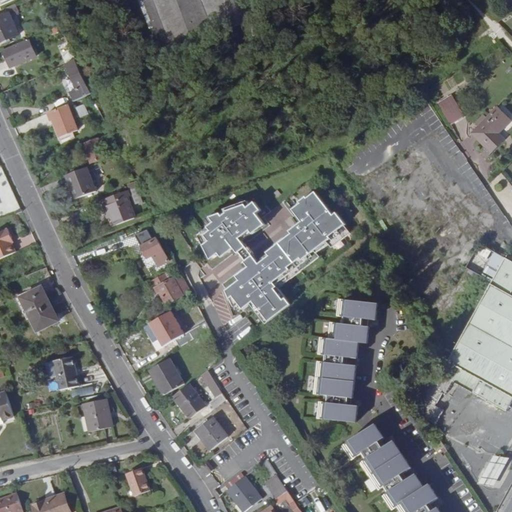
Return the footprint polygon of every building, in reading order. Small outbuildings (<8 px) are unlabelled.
[(151,0),(163,29),(171,49),(209,33),(245,19),(236,0),(151,0)] [(0,17),(0,42),(19,34),(10,14),(0,17)] [(29,38),(4,50),(11,67),(37,56),(29,38)] [(70,91),(75,101),(92,92),(76,59),(66,63),(77,88),(70,91)] [(53,120),(56,119),(63,135),(80,128),(73,111),(69,103),(49,112),(53,120)] [(77,107),(81,116),(89,112),(85,104),(77,107)] [(474,133),(493,153),(506,140),(500,133),(511,120),(511,118),(500,107),(474,133)] [(467,129),(455,117),(448,124),(460,136),(467,129)] [(101,155),(93,136),(83,140),(90,159),(101,155)] [(99,187),(89,164),(69,173),(79,196),(99,187)] [(115,224),(136,216),(124,189),(104,198),(115,224)] [(287,308),(275,291),(273,287),(313,256),(325,247),(336,239),(333,235),(340,230),(341,229),(332,217),(329,219),(311,196),(303,203),(301,201),(295,206),(296,208),(289,214),(293,219),(297,226),(294,228),(296,230),(291,234),(267,253),(267,254),(257,262),(256,261),(247,269),(245,270),(244,273),(238,278),(240,281),(230,289),(234,297),(237,295),(242,301),(248,310),(252,307),(250,305),(253,303),(257,300),(266,312),(262,315),(268,323),(287,308)] [(232,250),(242,243),(242,242),(251,234),(252,235),(265,225),(256,214),(263,209),(256,201),(252,204),(248,199),(226,208),(228,211),(224,214),(223,211),(212,216),(216,221),(213,223),(212,224),(213,225),(216,227),(210,232),(214,238),(208,243),(215,258),(220,254),(222,256),(228,252),(231,252),(232,250)] [(289,223),(293,229),(294,228),(297,226),(293,219),(289,223)] [(216,227),(213,225),(202,230),(208,243),(214,238),(210,232),(216,227)] [(8,238),(4,228),(0,229),(0,259),(12,254),(8,244),(6,239),(8,238)] [(135,235),(140,242),(151,236),(146,229),(135,235)] [(345,237),(340,230),(333,235),(336,239),(325,247),(328,250),(345,237)] [(144,247),(150,257),(155,254),(162,267),(168,264),(162,251),(164,250),(159,239),(144,247)] [(242,243),(232,250),(236,255),(239,253),(246,248),(242,243)] [(246,261),(252,256),(246,248),(239,253),(246,261)] [(243,263),(247,269),(256,261),(252,256),(246,261),(243,263)] [(273,287),(275,291),(316,259),(313,256),(273,287)] [(182,275),(159,286),(163,294),(167,303),(182,295),(179,288),(186,284),(182,275)] [(158,297),(163,294),(159,286),(154,289),(158,297)] [(26,297),(34,315),(40,328),(62,319),(48,287),(26,297)] [(448,374),(511,411),(511,410),(511,296),(495,288),(448,374)] [(34,315),(26,297),(24,293),(20,295),(30,316),(34,315)] [(237,305),(242,301),(237,295),(234,297),(237,305)] [(253,303),(262,315),(266,312),(257,300),(253,303)] [(361,343),(369,343),(371,328),(370,327),(371,319),(378,320),(379,304),(342,301),(340,317),(345,317),(345,325),(331,324),(329,339),(323,339),(321,355),(327,355),(326,363),(320,362),(317,394),(327,396),(330,396),(354,398),(355,398),(359,367),(350,366),(350,358),(359,359),(361,343)] [(181,346),(196,338),(191,330),(186,333),(173,310),(152,322),(165,344),(177,338),(181,346)] [(76,386),(69,357),(51,361),(58,390),(76,386)] [(182,384),(170,361),(151,371),(163,394),(182,384)] [(184,388),(175,394),(191,416),(207,405),(191,383),(184,388)] [(0,417),(5,416),(6,419),(17,415),(8,392),(0,394),(0,417)] [(222,392),(209,401),(213,407),(226,398),(222,392)] [(330,396),(329,404),(353,407),(354,398),(330,396)] [(108,427),(102,400),(82,404),(88,431),(108,427)] [(322,418),(360,422),(361,407),(353,407),(329,404),(323,404),(322,418)] [(229,436),(215,417),(198,429),(212,448),(229,436)] [(398,506),(402,511),(441,511),(439,509),(438,510),(433,503),(440,499),(432,485),(426,489),(418,475),(409,480),(405,474),(414,469),(396,441),(388,447),(383,440),(386,438),(377,425),(363,434),(345,445),(354,459),(363,453),(367,460),(364,462),(381,490),(385,487),(389,494),(385,496),(394,509),(398,506)] [(441,451),(447,447),(442,438),(433,444),(436,448),(439,452),(441,451)] [(209,460),(214,468),(218,465),(213,458),(209,460)] [(131,493),(147,487),(140,465),(123,470),(131,493)] [(261,499),(246,476),(229,489),(244,511),(261,499)] [(274,491),(278,498),(290,490),(286,484),(274,491)] [(290,490),(278,498),(281,502),(293,495),(290,490)] [(0,511),(14,511),(20,510),(14,493),(0,498),(0,511)] [(67,511),(60,493),(29,504),(31,511),(67,511)] [(299,500),(302,507),(310,503),(306,496),(299,500)]
